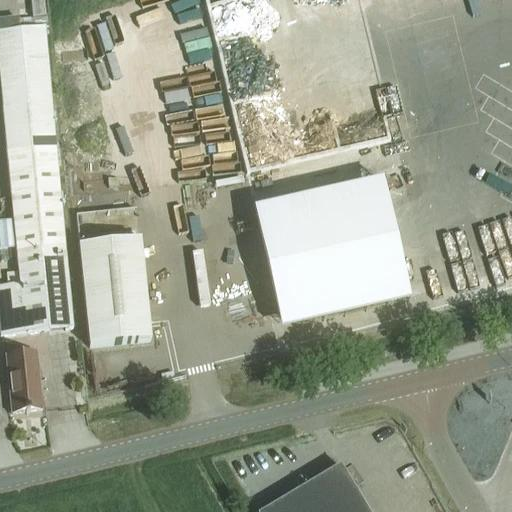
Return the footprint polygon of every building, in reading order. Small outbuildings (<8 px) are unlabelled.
[(41,0),(29,0),(31,18),(43,17),(41,0)] [(0,287),(0,333),(0,338),(73,331),(45,29),(0,32),(0,76),(19,285),(0,287)] [(238,208),(265,330),(396,302),(370,180),(238,208)] [(9,224),(0,224),(0,251),(11,251),(9,224)] [(90,351),(151,345),(140,245),(79,251),(90,351)] [(43,414),(37,357),(7,360),(13,418),(43,414)] [(267,511),(367,511),(340,468),(267,511)]
